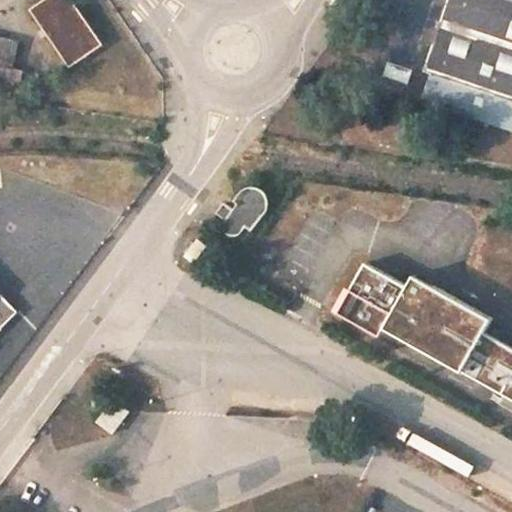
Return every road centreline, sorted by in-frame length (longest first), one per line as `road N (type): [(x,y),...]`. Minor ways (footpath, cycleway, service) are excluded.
road 1 (residential): [(0,432),(206,143),(225,79)]
road 2 (unknown): [(473,511),(378,468),(338,463),(148,511)]
